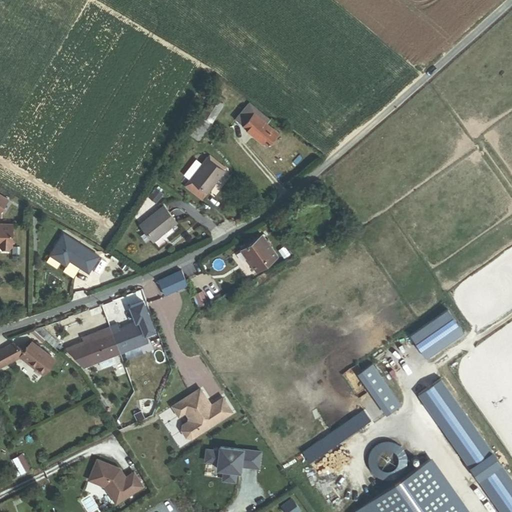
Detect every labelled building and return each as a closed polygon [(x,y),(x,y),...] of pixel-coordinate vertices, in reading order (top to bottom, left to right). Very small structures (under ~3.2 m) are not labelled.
[(221,105),(224,100),(216,95),(213,100),(221,105)] [(210,98),(185,137),(196,144),(221,105),(213,100),(210,98)] [(266,125),(269,123),(248,105),(235,121),(267,148),(277,135),(266,125)] [(206,156),(204,159),(221,171),(222,169),(206,156)] [(221,171),(204,159),(199,166),(192,161),(182,176),(188,181),(183,187),(199,199),(205,192),(221,171)] [(155,205),(161,197),(154,191),(148,200),(155,205)] [(141,227),(153,242),(176,224),(164,209),(141,227)] [(0,244),(11,245),(12,224),(0,223),(0,244)] [(88,270),(97,254),(61,233),(47,256),(62,264),(66,257),(88,270)] [(257,273),(277,258),(261,235),(241,251),(257,273)] [(194,278),(201,275),(197,265),(190,268),(194,278)] [(186,282),(194,278),(190,268),(182,271),(186,282)] [(170,289),(186,282),(182,271),(166,278),(170,289)] [(163,292),(170,289),(166,278),(158,282),(163,292)] [(117,325),(111,327),(121,353),(146,344),(143,334),(154,330),(143,303),(132,307),(138,321),(130,324),(130,325),(119,330),(119,329),(117,325)] [(427,357),(464,331),(448,308),(411,334),(427,357)] [(60,343),(39,326),(30,329),(38,335),(56,349),(60,343)] [(94,363),(121,353),(111,327),(102,331),(103,335),(86,342),(94,363)] [(84,337),(86,342),(103,335),(102,331),(84,337)] [(25,353),(14,344),(0,351),(0,368),(21,358),(43,376),(55,360),(28,339),(23,345),(29,349),(25,353)] [(87,366),(94,363),(86,342),(70,348),(87,366)] [(402,404),(372,362),(362,369),(391,411),(402,404)] [(511,511),(511,478),(441,378),(418,393),(500,511),(511,511)] [(170,406),(179,417),(187,440),(235,414),(222,400),(198,389),(170,406)] [(310,462),(371,419),(364,409),(303,452),(310,462)] [(221,453),(208,452),(207,463),(220,465),(219,472),(226,472),(225,482),(236,484),(237,474),(241,474),(242,468),(260,470),(262,454),(222,449),(221,453)] [(20,475),(26,471),(18,457),(12,460),(20,475)] [(95,458),(85,483),(105,488),(119,506),(143,485),(132,474),(126,481),(120,471),(95,458)] [(463,511),(427,460),(352,511),(463,511)] [(283,507),(285,509),(294,502),(293,500),(283,507)] [(300,511),(301,511),(294,502),(285,509),(286,511),(300,511)]
